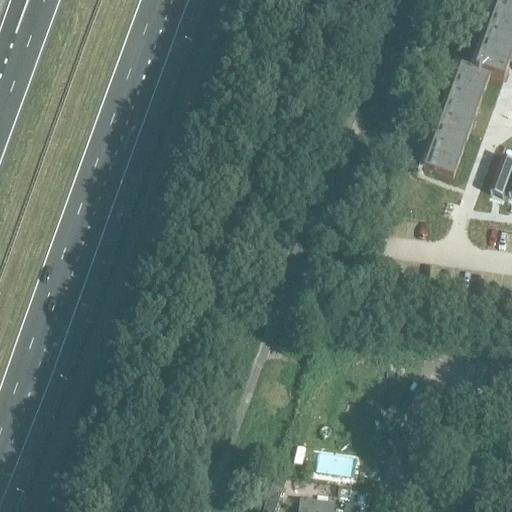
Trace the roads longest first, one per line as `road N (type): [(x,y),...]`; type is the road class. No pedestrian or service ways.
road 1 (motorway): [(0,432),(156,0)]
road 2 (unclassified): [(264,350),(395,0)]
road 3 (residential): [(507,98),(448,261),(511,267)]
road 4 (residential): [(511,372),(440,364),(396,455)]
road 5 (unclassified): [(204,511),(264,350)]
